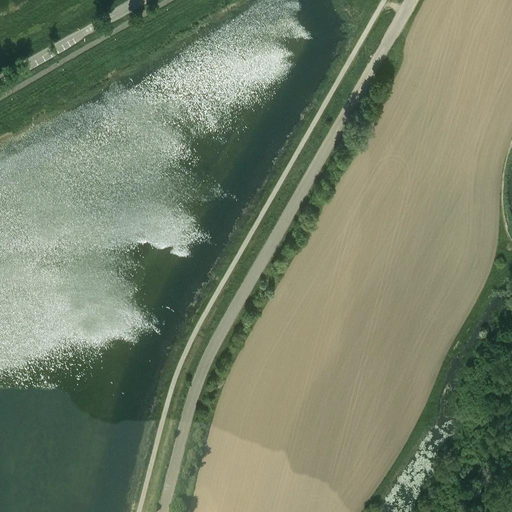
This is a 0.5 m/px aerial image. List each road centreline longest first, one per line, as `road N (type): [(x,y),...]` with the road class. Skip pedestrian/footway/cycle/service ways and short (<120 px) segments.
road 1 (unclassified): [(164,511),(179,438),(218,333),(411,0)]
road 2 (secondary): [(0,80),(139,0)]
